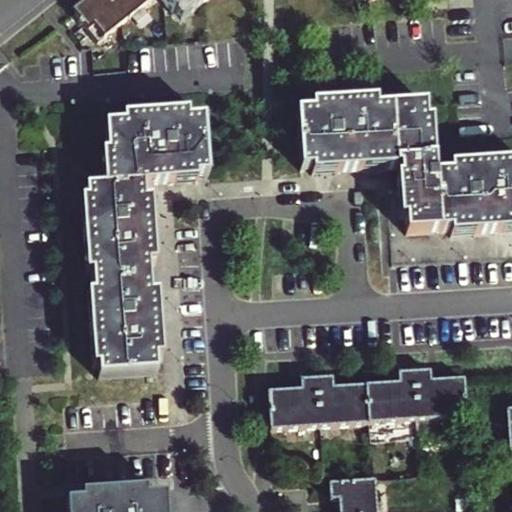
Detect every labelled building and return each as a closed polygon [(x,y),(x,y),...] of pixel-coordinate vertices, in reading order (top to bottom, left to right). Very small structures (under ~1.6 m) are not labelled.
[(89,0),(85,4),(88,8),(77,17),(98,44),(153,0),(163,0),(176,15),(194,0),(200,0),(206,6),(213,0),(89,0)] [(200,0),(194,0),(176,15),(183,25),(206,6),(200,0)] [(74,13),(77,17),(88,8),(85,4),(74,13)] [(300,170),(310,170),(311,176),(399,170),(399,178),(395,179),(397,221),(402,220),(403,236),(449,233),(449,238),(511,234),(511,163),(464,167),(450,168),(451,175),(434,176),(431,121),(426,121),(425,105),(376,109),(375,102),(310,106),(311,113),(295,114),(300,170)] [(202,120),(187,121),(186,115),(123,119),(123,126),(105,128),(107,155),(101,156),(103,188),(85,189),(86,201),(79,201),(84,276),(92,276),(93,296),(86,296),(90,369),(98,369),(99,381),(155,377),(154,361),(162,360),(158,296),(150,296),(148,266),(154,265),(150,201),(143,202),(142,186),(196,183),(196,177),(207,177),(202,120)] [(413,375),(416,425),(465,422),(463,382),(429,384),(429,374),(413,375)] [(396,376),(397,386),(362,388),(364,428),(416,425),(413,375),(396,376)] [(332,381),(315,382),(318,430),(364,428),(362,388),(332,389),(332,381)] [(318,430),(315,382),(300,382),(300,391),(266,393),(268,433),(318,430)] [(338,501),(338,511),(375,511),(374,482),(328,485),(329,502),(338,501)] [(165,511),(165,499),(147,500),(146,493),(81,497),(81,505),(68,506),(67,511),(165,511)]
